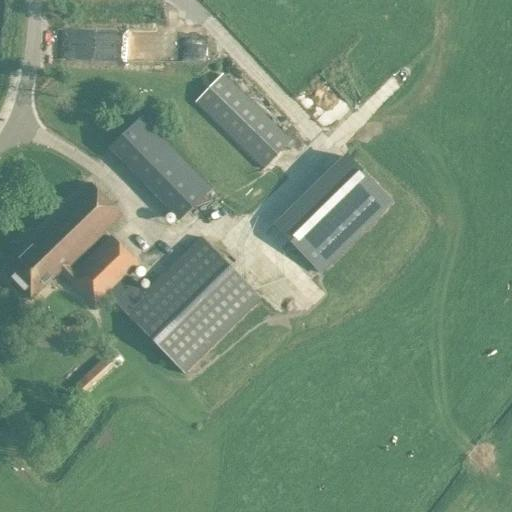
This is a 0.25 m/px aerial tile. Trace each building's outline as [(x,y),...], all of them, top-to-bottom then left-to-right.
[(287,138),(220,72),(193,99),(260,165),(287,138)] [(208,186),(138,114),(107,144),(176,216),(208,186)] [(390,196),(346,152),(273,224),(316,268),(390,196)] [(141,289),(125,272),(136,262),(108,233),(73,268),(68,262),(118,213),(86,181),(30,235),(33,238),(2,268),(27,295),(56,267),(92,304),(105,291),(181,369),(259,294),(199,233),(141,289)] [(277,264),(305,294),(318,283),(289,253),(277,264)] [(50,382),(62,370),(35,343),(0,374),(0,378),(8,387),(33,364),(50,382)] [(81,389),(110,362),(101,353),(72,380),(81,389)]
